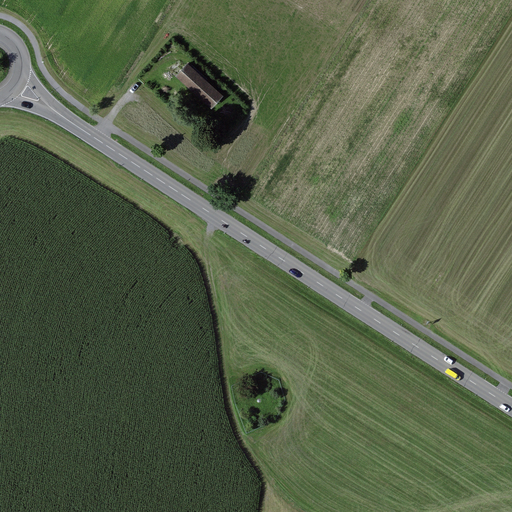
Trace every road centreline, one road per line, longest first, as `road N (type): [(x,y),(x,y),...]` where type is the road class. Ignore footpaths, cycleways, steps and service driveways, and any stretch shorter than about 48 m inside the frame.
road 1 (secondary): [(511,407),(45,104)]
road 2 (track): [(303,511),(255,463),(235,426),(206,246),(215,216)]
